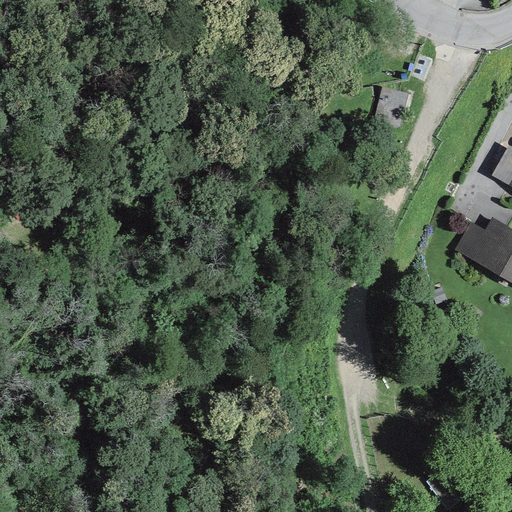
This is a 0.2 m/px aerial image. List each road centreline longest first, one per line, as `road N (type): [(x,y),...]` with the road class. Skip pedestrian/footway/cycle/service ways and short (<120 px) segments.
road 1 (track): [(465,30),(350,299),(350,394),(371,511)]
road 2 (track): [(350,394),(511,435)]
